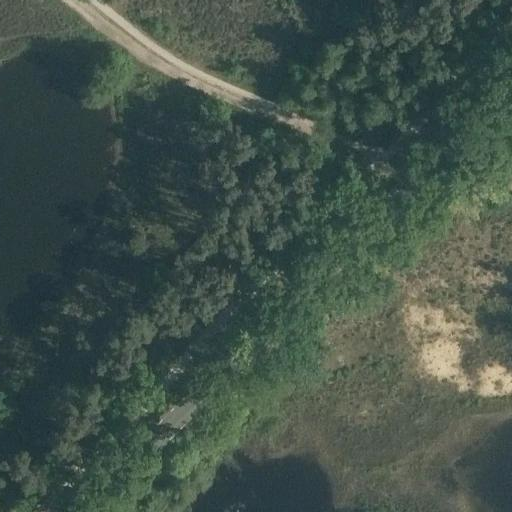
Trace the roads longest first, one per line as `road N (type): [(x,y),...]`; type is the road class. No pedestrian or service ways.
road 1 (tertiary): [(86,511),(511,86)]
road 2 (unknown): [(511,24),(390,147),(178,52),(117,0)]
